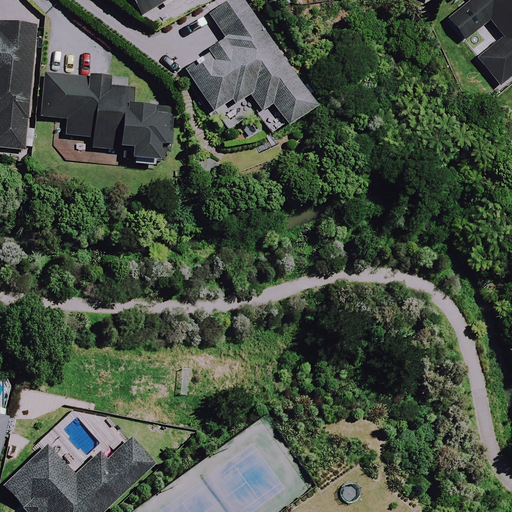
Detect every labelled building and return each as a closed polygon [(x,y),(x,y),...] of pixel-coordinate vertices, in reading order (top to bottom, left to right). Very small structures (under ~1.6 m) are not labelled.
[(127,0),(140,20),(142,18),(152,35),(212,0),(127,0)] [(256,113),(258,116),(271,108),(285,129),(314,111),(243,0),(233,0),(208,16),(228,48),(185,76),(211,116),(230,104),(233,109),(248,100),(256,113)] [(485,73),(501,90),(511,80),(511,0),(467,0),(444,21),(466,44),(488,24),(501,39),(476,62),(485,73)] [(35,29),(0,26),(0,150),(24,153),(35,29)] [(107,80),(41,78),(39,119),(66,120),(65,139),(91,140),(90,150),(131,152),(130,166),(157,167),(158,147),(170,148),(171,112),(130,110),(131,91),(107,90),(107,80)] [(104,511),(151,468),(127,443),(105,464),(97,456),(73,479),(44,448),(2,488),(24,511),(104,511)]
